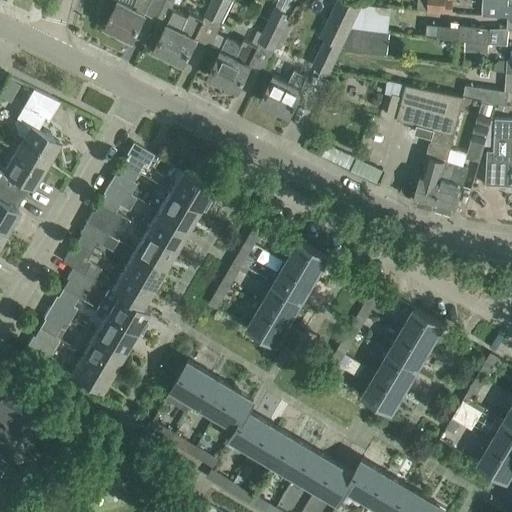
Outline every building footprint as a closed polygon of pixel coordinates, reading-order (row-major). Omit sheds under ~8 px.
[(158,0),(135,0),(132,6),(119,0),(117,0),(106,25),(133,38),(145,12),(156,17),(163,2),(158,0)] [(211,0),(205,14),(207,15),(221,22),(231,0),(211,0)] [(295,0),(280,0),(278,5),(290,11),(295,0)] [(341,45),(350,25),(359,8),(344,0),(336,0),(319,35),(325,38),(312,65),(327,72),(341,45)] [(417,0),(417,9),(427,9),(427,10),(452,12),(453,0),(417,0)] [(483,0),(483,14),(507,16),(507,14),(511,14),(511,3),(509,4),(508,0),(483,0)] [(265,32),(260,41),(261,41),(275,48),(277,49),(278,47),(288,26),(294,13),(290,11),(278,5),(274,12),(265,32)] [(154,48),(184,63),(196,37),(205,19),(202,18),(189,11),(188,13),(175,6),(154,48)] [(439,23),(438,36),(488,42),(490,27),(459,23),(459,26),(439,23)] [(373,28),(350,25),(341,45),(342,46),(342,47),(368,51),(371,28),(373,28)] [(250,64),(259,46),(251,42),(242,37),(240,42),(227,36),(208,75),(238,89),(250,64)] [(487,62),(486,67),(505,70),(505,71),(511,71),(511,60),(505,60),(498,60),(494,63),(487,62)] [(274,73),(269,82),(261,100),(289,114),(309,74),(296,68),(290,81),(274,73)] [(465,83),(463,94),(465,94),(473,96),(483,99),(485,99),(499,102),(506,104),(508,90),(511,90),(511,71),(505,71),(503,89),(485,86),(465,83)] [(465,95),(387,79),(384,91),(391,92),(387,113),(397,115),(396,117),(454,133),(462,103),(465,95)] [(22,135),(16,145),(45,163),(59,140),(38,128),(45,115),(49,117),(59,100),(34,87),(14,122),(18,133),(22,135)] [(465,95),(462,103),(465,104),(469,102),(471,100),(472,98),(473,96),(465,94),(465,95)] [(483,99),(466,158),(479,161),(496,102),(485,99),(483,99)] [(499,102),(498,108),(508,111),(509,104),(506,104),(499,102)] [(511,117),(495,117),(493,149),(487,148),(485,184),(511,185),(511,117)] [(414,200),(433,206),(446,160),(454,133),(434,128),(414,200)] [(154,153),(133,140),(127,152),(128,153),(123,162),(139,171),(144,161),(147,163),(154,153)] [(323,144),(319,153),(373,179),(377,171),(370,168),(371,166),(356,159),(357,156),(332,145),(331,147),(323,144)] [(0,181),(4,184),(15,191),(22,179),(33,185),(45,163),(16,145),(4,165),(0,162),(0,181)] [(467,166),(455,163),(446,160),(433,206),(454,212),(467,166)] [(139,171),(123,162),(117,171),(116,170),(110,180),(130,192),(136,182),(133,180),(139,171)] [(212,187),(181,169),(170,189),(200,207),(212,187)] [(130,192),(110,180),(103,191),(105,192),(100,201),(115,210),(119,204),(129,209),(136,196),(130,193),(130,192)] [(0,191),(4,184),(0,181),(0,227),(6,231),(18,209),(0,198),(0,191)] [(200,207),(170,189),(158,209),(188,227),(200,207)] [(115,210),(100,201),(94,210),(93,209),(87,220),(116,237),(122,227),(110,220),(115,210)] [(188,227),(158,209),(146,229),(177,247),(188,227)] [(268,220),(260,215),(247,237),(255,242),(268,220)] [(116,237),(87,220),(80,231),(82,232),(76,241),(92,250),(97,241),(100,243),(107,232),(116,238),(116,237)] [(177,247),(146,229),(135,248),(165,266),(177,247)] [(255,242),(247,237),(235,258),(242,263),(255,242)] [(328,255),(300,238),(287,260),(315,277),(328,255)] [(92,250),(76,241),(71,250),(69,249),(63,259),(75,267),(94,278),(100,268),(86,259),(92,250)] [(165,266),(135,248),(123,268),(153,286),(165,266)] [(229,284),(242,263),(235,258),(222,280),(229,284)] [(315,277),(287,260),(274,282),(302,298),(315,277)] [(94,278),(75,267),(63,287),(79,295),(84,287),(88,289),(94,278)] [(153,286),(123,268),(111,288),(119,292),(142,306),(142,305),(153,286)] [(229,284),(222,280),(208,302),(216,307),(229,284)] [(302,298),(274,282),(261,303),(289,320),(302,298)] [(383,288),(376,283),(362,305),(370,309),(383,288)] [(79,295),(63,287),(58,296),(56,295),(50,306),(71,318),(77,307),(73,305),(79,295)] [(142,306),(119,292),(107,312),(137,330),(149,310),(142,305),(142,306)] [(390,306),(402,313),(408,302),(395,296),(390,306)] [(289,320),(261,303),(248,325),(276,342),(289,320)] [(370,309),(362,305),(350,326),(357,331),(370,309)] [(71,318),(50,306),(44,316),(45,317),(40,326),(59,337),(71,318)] [(443,323),(415,306),(402,328),(430,345),(443,323)] [(137,330),(107,312),(95,332),(125,350),(137,330)] [(59,337),(40,326),(35,335),(33,334),(26,345),(47,357),(59,337)] [(357,331),(350,326),(343,338),(337,348),(344,352),(357,331)] [(430,345),(402,328),(389,350),(417,366),(430,345)] [(83,352),(114,370),(125,350),(95,332),(83,352)] [(344,352),(337,348),(331,359),(343,367),(350,356),(344,352)] [(417,366),(389,350),(377,371),(404,388),(417,366)] [(498,355),(491,351),(478,373),(485,377),(498,355)] [(83,352),(71,372),(102,390),(114,370),(83,352)] [(210,372),(188,359),(172,387),(194,400),(210,372)] [(404,388),(377,371),(364,393),(391,410),(404,388)] [(232,385),(210,372),(194,400),(215,413),(232,385)] [(485,377),(478,373),(471,384),(465,395),(472,399),(479,388),(485,377)] [(51,406),(12,383),(0,402),(0,453),(20,466),(25,457),(14,451),(16,446),(7,441),(24,413),(41,423),(51,406)] [(253,398),(232,385),(215,413),(237,425),(234,429),(253,398)] [(472,399),(465,395),(452,416),(460,421),(460,420),(471,427),(483,405),(472,399)] [(254,398),(253,398),(234,429),(230,436),(252,449),(268,421),(248,409),(254,398)] [(460,421),(452,416),(446,427),(454,432),(460,421)] [(511,422),(505,418),(492,440),(511,451),(511,422)] [(175,432),(153,419),(148,426),(170,439),(175,432)] [(290,434),(268,421),(252,449),(273,462),(290,434)] [(186,439),(175,432),(170,439),(192,452),(196,444),(186,439)] [(311,446),(290,434),(273,462),(295,474),(311,446)] [(479,461),(507,478),(511,468),(511,451),(492,440),(479,461)] [(218,457),(196,444),(192,452),(207,461),(213,465),(218,457)] [(333,459),(311,446),(295,474),(316,487),(333,459)] [(354,472),(333,459),(316,487),(337,500),(362,458),(354,472)] [(384,471),(362,458),(337,500),(338,500),(347,486),(368,498),(384,471)] [(233,480),(212,468),(207,475),(228,488),(233,480)] [(405,483),(384,471),(368,498),(389,511),(405,483)] [(254,493),(233,480),(228,488),(250,501),(254,493)] [(391,511),(417,511),(427,496),(405,483),(389,511),(391,511)] [(272,511),(276,506),(254,493),(250,501),(269,511),(272,511)] [(446,511),(449,509),(427,496),(417,511),(446,511)] [(205,511),(211,503),(203,499),(195,511),(205,511)]
